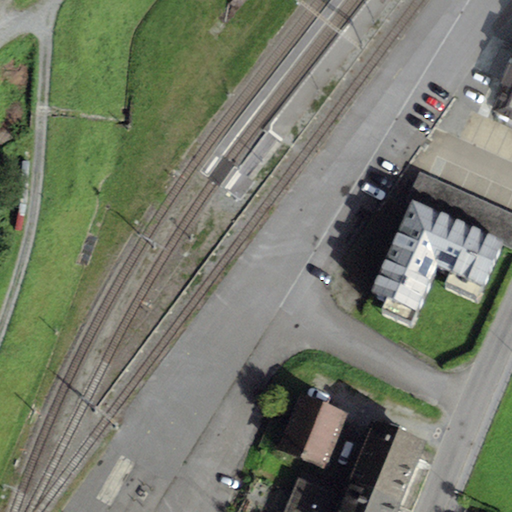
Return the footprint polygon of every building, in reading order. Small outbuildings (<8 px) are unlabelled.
[(507,75),(495,101),(500,103),(511,108),(511,56),(506,54),(498,71),(507,75)] [(511,125),(511,108),(500,103),(493,117),(511,125)] [(511,251),(511,215),(420,174),(406,203),(412,206),(503,247),(511,251)] [(450,278),(482,292),(503,247),(412,206),(372,296),(387,303),(417,317),(437,272),(450,278)] [(477,303),(482,292),(450,278),(445,289),(477,303)] [(412,328),(417,317),(387,303),(382,315),(412,328)] [(301,403),(281,452),(323,469),(343,421),(301,403)] [(421,449),(374,430),(351,487),(398,506),(421,449)] [(300,487),(289,511),(327,511),(332,499),(300,487)] [(340,511),(395,511),(398,506),(351,487),(340,511)]
